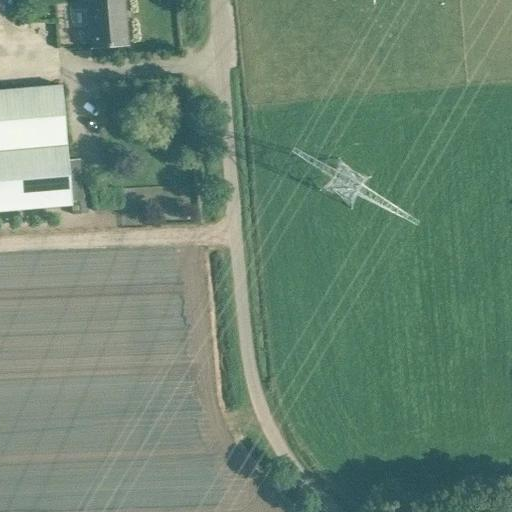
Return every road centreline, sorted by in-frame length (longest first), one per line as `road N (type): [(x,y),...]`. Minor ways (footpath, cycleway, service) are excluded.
road 1 (unclassified): [(332,511),(287,462),(255,402),(217,0)]
road 2 (track): [(239,231),(0,242)]
